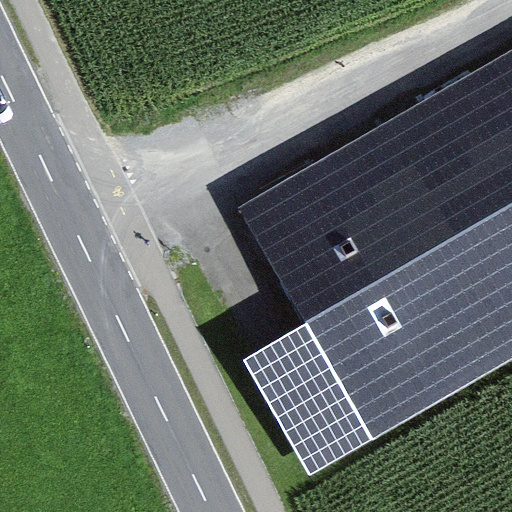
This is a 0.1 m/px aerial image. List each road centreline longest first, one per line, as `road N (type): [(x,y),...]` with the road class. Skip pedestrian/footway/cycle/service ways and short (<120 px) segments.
road 1 (track): [(71,226),(511,17)]
road 2 (secondary): [(209,511),(0,76)]
